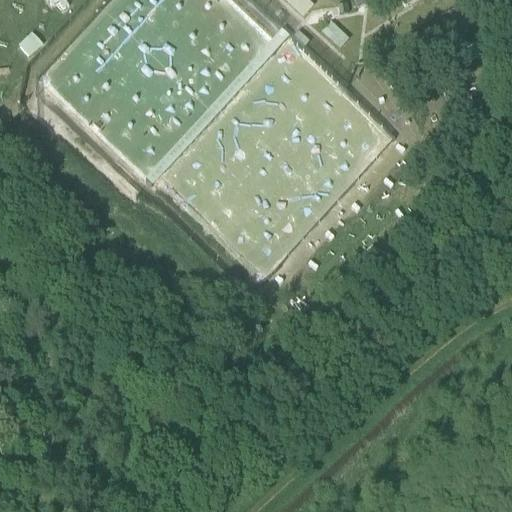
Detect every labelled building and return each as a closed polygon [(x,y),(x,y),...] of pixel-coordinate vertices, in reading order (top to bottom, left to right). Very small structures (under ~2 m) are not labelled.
[(286,0),(284,2),(301,18),(312,7),(305,0),(286,0)] [(352,0),(359,9),(372,1),(370,0),(352,0)] [(370,0),(372,1),(373,0),(397,0),(404,10),(411,6),(420,0),(370,0)] [(337,8),(339,17),(349,15),(347,6),(337,8)] [(152,187),(288,39),(302,51),(308,43),(291,27),(285,34),(281,30),(144,180),(152,187)] [(43,48),(31,36),(18,49),(30,60),(43,48)] [(371,248),(364,255),(371,263),(379,256),(371,248)]
